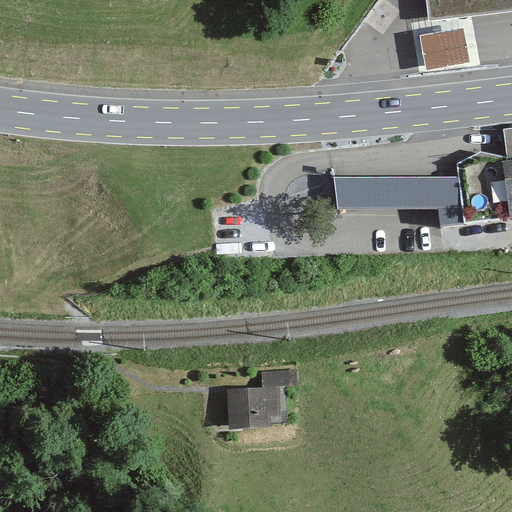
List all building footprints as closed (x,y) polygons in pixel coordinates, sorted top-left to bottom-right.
[(511,0),(425,0),(429,26),(511,15),(511,0)] [(470,27),(427,35),(433,72),(476,65),(470,27)] [(511,220),(511,129),(511,130),(511,159),(488,151),(465,163),(474,226),(511,220)] [(463,177),(340,179),(342,208),(465,204),(463,177)] [(290,387),(237,393),(241,431),(294,425),(290,387)]
